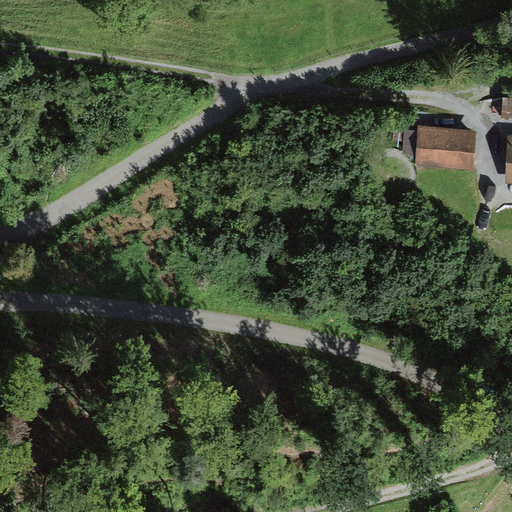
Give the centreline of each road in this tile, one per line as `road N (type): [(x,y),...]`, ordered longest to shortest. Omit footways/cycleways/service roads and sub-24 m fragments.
road 1 (residential): [(511,16),(236,89),(122,167),(0,228)]
road 2 (residential): [(511,410),(367,343),(181,311),(0,298)]
road 3 (track): [(326,511),(511,454)]
